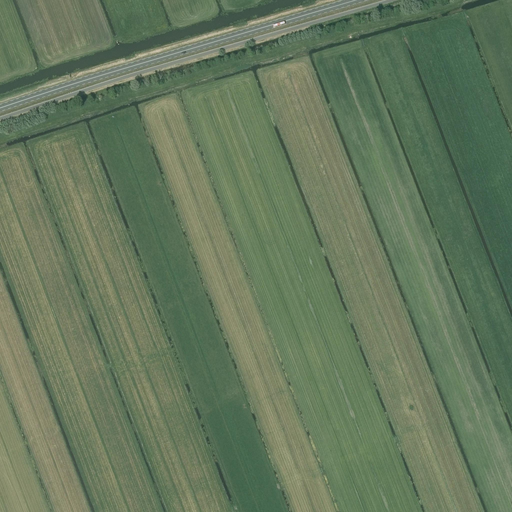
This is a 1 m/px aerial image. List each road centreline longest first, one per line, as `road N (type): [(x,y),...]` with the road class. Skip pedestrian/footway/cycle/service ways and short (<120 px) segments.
road 1 (unclassified): [(0,118),(380,0)]
road 2 (primary): [(0,108),(349,0)]
